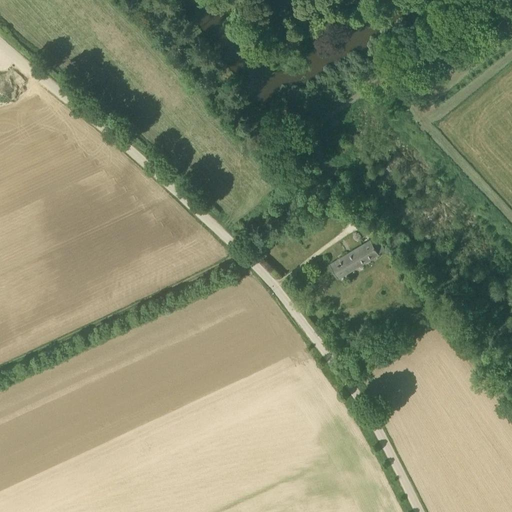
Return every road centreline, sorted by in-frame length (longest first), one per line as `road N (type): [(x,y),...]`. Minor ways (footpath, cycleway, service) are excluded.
road 1 (unclassified): [(420,511),(347,377),(265,275),(0,45)]
road 2 (track): [(244,254),(0,369)]
road 3 (track): [(496,0),(314,126)]
